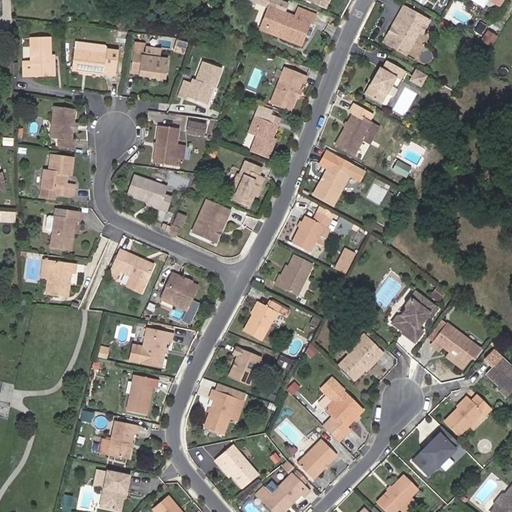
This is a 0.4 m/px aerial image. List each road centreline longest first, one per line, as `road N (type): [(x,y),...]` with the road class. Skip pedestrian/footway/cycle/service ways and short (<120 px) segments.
road 1 (residential): [(241,276),(282,200),(365,0)]
road 2 (residential): [(223,511),(171,434),(176,403),(241,276)]
road 3 (residential): [(112,137),(98,174),(112,218),(241,276)]
road 4 (residential): [(315,511),(377,452),(399,403)]
